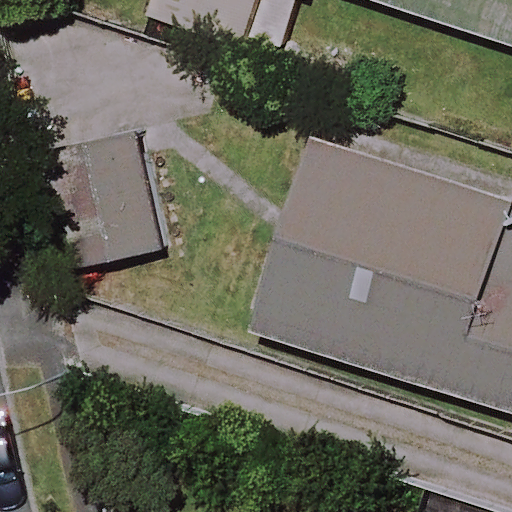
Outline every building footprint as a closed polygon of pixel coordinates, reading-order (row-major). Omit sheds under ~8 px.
[(296,0),(158,0),(153,19),(281,56),(296,0)] [(511,0),(387,0),(511,41),(511,0)] [(150,137),(50,153),(68,269),(169,253),(150,137)] [(511,198),(324,139),(263,331),(511,409),(511,198)] [(366,511),(329,500),(324,511),(366,511)]
